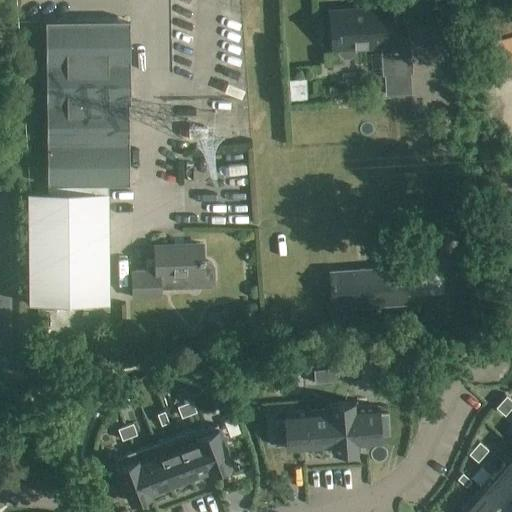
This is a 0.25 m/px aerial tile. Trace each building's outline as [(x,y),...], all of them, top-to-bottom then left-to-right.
[(375,7),(331,10),(334,48),(338,48),(338,52),(343,58),(350,57),(355,51),(355,46),(381,45),(383,75),(385,75),(386,83),(386,93),(412,92),(411,73),(413,73),(411,36),(392,37),(390,2),(374,3),(375,7)] [(511,7),(483,15),(489,37),(501,81),(511,77),(511,7)] [(130,20),(46,20),(48,184),(130,183),(129,151),(130,151),(129,102),(131,102),(130,20)] [(305,93),(287,93),(288,114),(305,113),(305,93)] [(220,175),(240,176),(241,162),(221,161),(220,175)] [(47,191),(40,192),(27,192),(29,305),(37,305),(107,304),(106,184),(47,184),(47,191)] [(511,219),(509,218),(503,217),(492,264),(511,268),(511,219)] [(156,270),(133,271),(134,297),(161,296),(161,288),(209,286),(212,284),(214,279),(214,264),(211,261),(208,259),(204,259),(203,243),(155,244),(156,270)] [(405,271),(331,277),(333,308),(407,303),(405,271)] [(158,298),(130,300),(130,307),(158,306),(158,298)] [(314,370),(315,383),(362,379),(361,366),(314,370)] [(501,401),(510,409),(511,406),(511,400),(506,395),(501,401)] [(192,400),(185,403),(189,414),(196,412),(192,400)] [(510,409),(501,401),(496,407),(505,415),(510,409)] [(333,451),(358,449),(358,444),(380,443),(380,435),(388,434),(387,414),(388,413),(388,412),(378,413),(378,406),(355,407),(355,402),(330,403),(330,408),(285,410),(285,417),(275,418),(275,422),(277,422),(278,442),(287,441),(287,449),(333,446),(333,451)] [(185,403),(177,406),(181,417),(189,414),(185,403)] [(164,411),(157,414),(161,425),(169,422),(164,411)] [(133,423),(125,426),(129,437),(137,434),(133,423)] [(195,428),(211,471),(232,463),(217,425),(197,432),(195,428)] [(125,426),(118,429),(122,440),(129,437),(125,426)] [(195,428),(175,436),(191,479),(211,471),(195,428)] [(175,436),(154,443),(170,486),(191,479),(175,436)] [(511,438),(503,448),(511,457),(511,438)] [(474,448),(483,455),(488,449),(479,442),(474,448)] [(135,450),(134,451),(150,494),(170,486),(154,443),(156,448),(157,452),(139,459),(135,450)] [(483,455),(474,448),(469,454),(478,461),(483,455)] [(511,457),(503,448),(484,467),(505,488),(511,481),(511,457)] [(134,451),(114,459),(130,502),(150,494),(134,451)] [(465,481),(470,475),(461,467),(456,473),(465,481)] [(484,467),(465,486),(486,507),(505,488),(484,467)] [(465,486),(446,505),(453,511),(481,511),(486,507),(465,486)] [(511,511),(511,494),(505,488),(486,507),(491,511),(511,511)]
